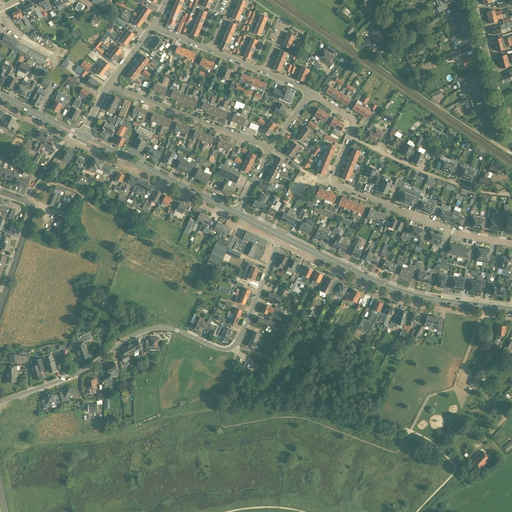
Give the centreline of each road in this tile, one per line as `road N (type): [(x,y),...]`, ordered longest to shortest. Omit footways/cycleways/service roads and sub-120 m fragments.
road 1 (residential): [(281,236),(233,352),(158,330),(81,374),(0,405)]
road 2 (secondary): [(511,310),(417,297),(281,236)]
road 3 (residential): [(511,244),(453,233),(335,184),(350,136)]
road 4 (track): [(511,152),(354,46),(370,23)]
road 5 (residential): [(270,147),(108,84)]
road 6 (unclassified): [(511,195),(463,187),(350,136)]
road 7 (secondary): [(236,213),(81,137)]
road 8 (residential): [(511,140),(471,0)]
